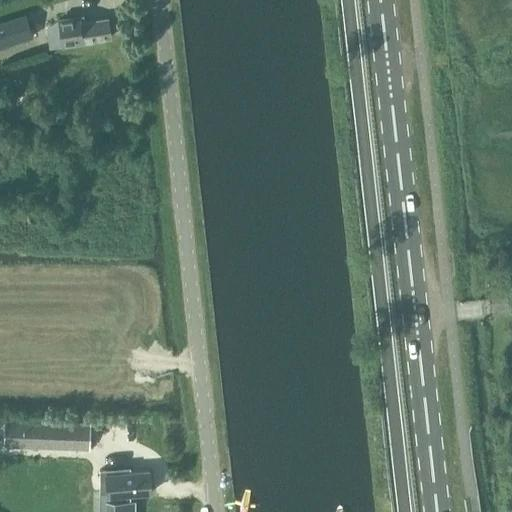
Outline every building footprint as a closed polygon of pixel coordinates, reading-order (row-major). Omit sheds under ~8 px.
[(0,21),(0,46),(34,36),(27,13),(0,21)] [(50,46),(63,45),(109,37),(106,18),(80,23),(78,14),(59,16),(59,19),(47,26),(50,46)] [(0,205),(0,222),(33,224),(34,207),(0,205)] [(91,424),(6,421),(6,448),(90,451),(91,424)] [(132,466),(133,454),(112,452),(112,465),(132,466)] [(49,464),(34,464),(34,497),(83,496),(83,473),(49,474),(49,464)] [(110,496),(150,492),(148,470),(117,472),(118,477),(109,478),(110,496)] [(106,511),(134,511),(134,502),(106,503),(106,511)]
